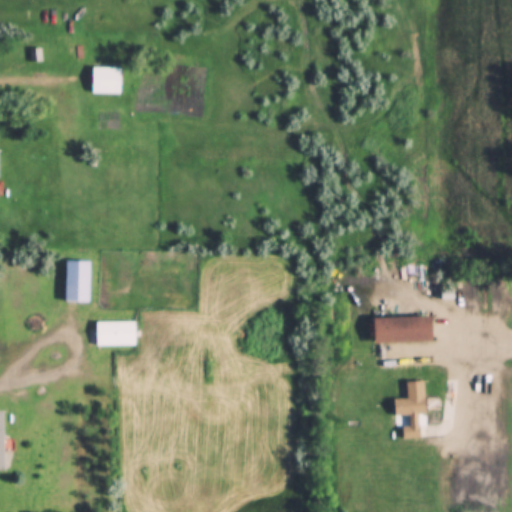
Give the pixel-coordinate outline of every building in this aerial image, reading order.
[(120,95),(120,68),(92,68),(92,95),(120,95)] [(89,303),(89,262),(65,262),(65,303),(89,303)] [(431,318),(373,318),(373,344),(431,344),(431,318)] [(95,347),(134,347),(134,322),(95,322),(95,347)] [(423,382),(406,382),(406,399),(394,400),(395,417),(409,417),(409,427),(403,428),(403,440),(425,439),(423,382)]
